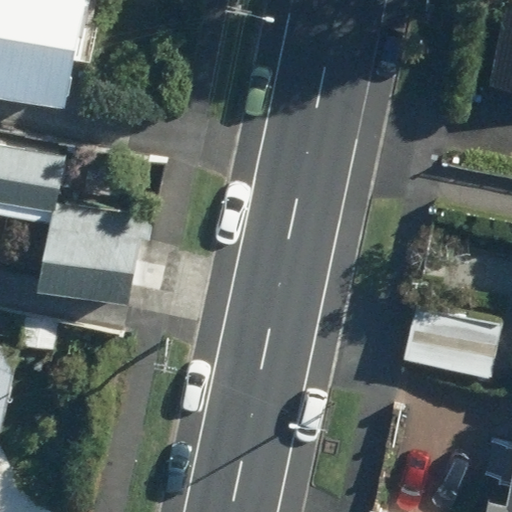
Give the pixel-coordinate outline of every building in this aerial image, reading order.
[(0,0),(0,84),(68,97),(86,0),(0,0)] [(71,147),(0,133),(0,231),(5,205),(58,215),(62,193),(71,147)] [(58,215),(45,283),(130,300),(148,210),(62,193),(58,215)] [(420,290),(407,347),(492,367),(505,310),(420,290)] [(0,427),(3,428),(20,344),(0,340),(0,427)] [(511,511),(511,478),(511,480),(487,475),(479,511),(511,511)] [(433,511),(371,501),(368,511),(433,511)]
